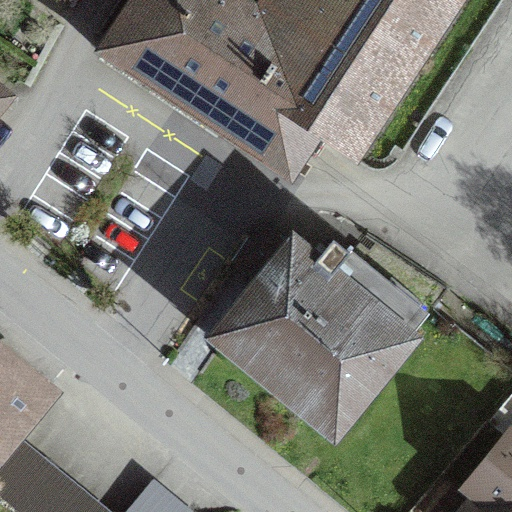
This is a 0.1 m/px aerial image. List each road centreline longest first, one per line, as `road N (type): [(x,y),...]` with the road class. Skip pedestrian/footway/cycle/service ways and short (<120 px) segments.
road 1 (residential): [(121,378),(266,211),(73,38),(0,148)]
road 2 (tertiary): [(121,378),(282,511)]
road 3 (tertiary): [(0,278),(121,378)]
